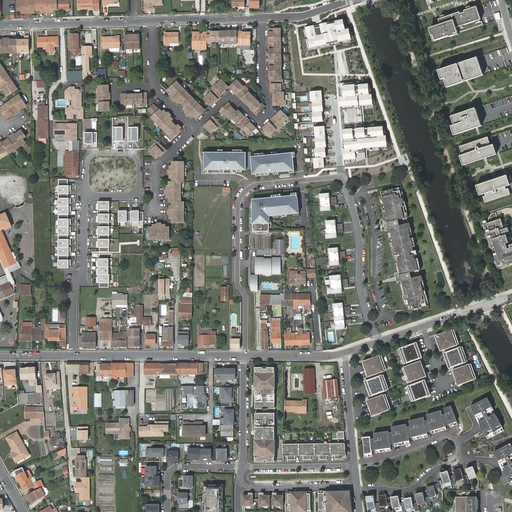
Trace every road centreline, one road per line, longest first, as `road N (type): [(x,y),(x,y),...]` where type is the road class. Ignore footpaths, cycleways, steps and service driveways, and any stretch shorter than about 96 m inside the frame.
road 1 (residential): [(378,342),(364,306),(344,179),(255,184),(237,208),(244,356)]
road 2 (residential): [(195,129),(229,94),(255,119),(269,113),(263,17)]
road 3 (residential): [(244,356),(71,355)]
road 4 (residential): [(71,355),(84,194)]
road 5 (unknown): [(365,192),(395,194),(417,295),(401,309)]
road 6 (residential): [(84,194),(88,157),(103,151),(137,159),(137,191),(124,195)]
road 7 (residential): [(6,24),(134,21)]
